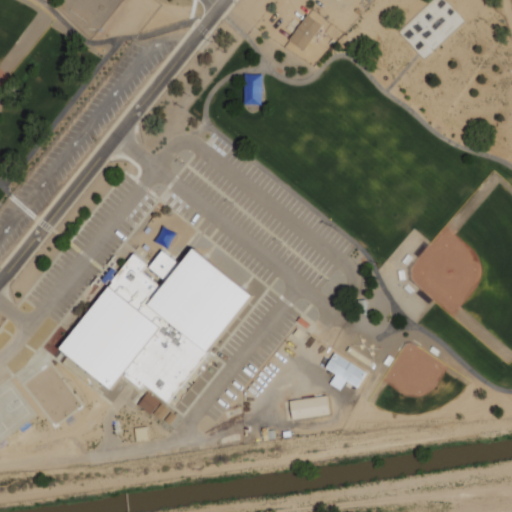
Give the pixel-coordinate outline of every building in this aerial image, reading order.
[(0,0),(0,76),(3,77),(53,15),(31,0),(0,0)] [(289,39),(302,51),(325,26),(311,14),(289,39)] [(193,246),(252,293),(166,399),(143,380),(138,385),(124,374),(111,389),(58,346),(111,281),(108,278),(104,283),(99,279),(111,265),(116,269),(112,274),(114,276),(133,253),(147,264),(160,248),(179,263),(193,246)] [(335,376),(331,384),(343,391),(347,382),(359,388),(368,371),(335,353),(326,370),(335,376)] [(140,403),(162,421),(172,409),(149,391),(140,403)] [(293,418),(330,415),(329,396),(291,399),(293,418)]
